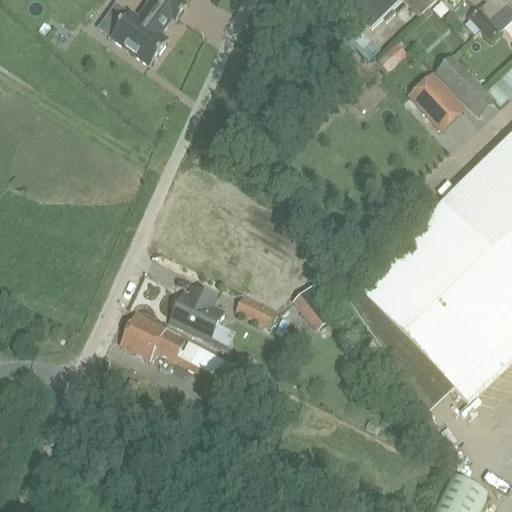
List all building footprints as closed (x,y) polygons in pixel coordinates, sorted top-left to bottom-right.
[(160,38),(172,22),(175,25),(187,8),(175,0),(148,0),(146,3),(150,6),(138,22),(130,16),(111,42),(150,70),(169,44),(160,38)] [(340,0),(371,31),(382,21),(385,25),(395,15),(391,11),(402,1),(420,19),(439,0),(340,0)] [(492,2),(471,22),(482,33),(491,24),(507,9),(511,4),(511,0),(498,0),(500,1),(496,5),(492,2)] [(507,9),(491,24),(499,33),(502,29),(504,32),(511,24),(511,4),(507,9)] [(46,40),(60,27),(49,16),(35,29),(46,40)] [(491,24),(482,33),(492,44),(501,35),(499,33),(491,24)] [(403,48),(385,66),(394,75),(412,57),(403,48)] [(437,73),(461,101),(476,87),(452,59),(437,73)] [(511,98),(511,69),(486,96),(500,110),(511,98)] [(409,97),(429,119),(446,104),(427,82),(409,97)] [(435,215),(345,302),(399,381),(422,359),(456,394),(468,406),(511,363),(511,140),(445,205),(435,215)] [(214,240),(205,259),(236,274),(261,221),(252,217),(253,216),(238,209),(237,210),(230,206),(221,225),(219,224),(212,239),(214,240)] [(238,276),(231,290),(252,301),(259,287),(238,276)] [(293,306),(316,336),(339,318),(316,288),(293,306)] [(209,346),(225,314),(214,308),(217,303),(197,293),(194,299),(185,295),(170,327),(209,346)] [(235,316),(269,332),(277,315),(244,299),(235,316)] [(185,344),(165,334),(166,332),(135,318),(120,348),(151,363),(155,354),(176,363),(175,365),(242,400),(253,378),(185,344)] [(449,477),(431,511),(480,511),(488,497),(449,477)]
